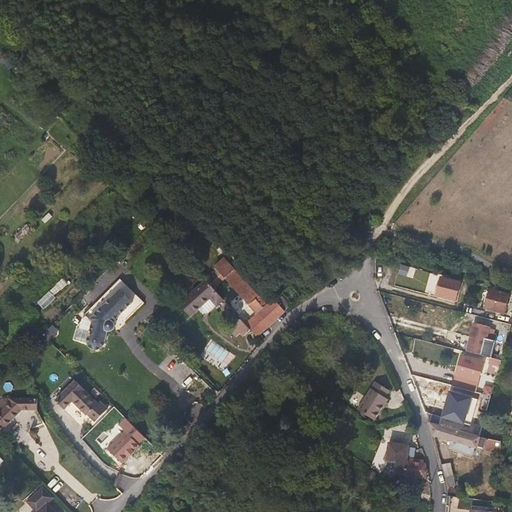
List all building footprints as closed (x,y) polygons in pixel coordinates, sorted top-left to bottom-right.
[(63,272),(68,266),(62,259),(56,265),(63,272)] [(258,296),(240,276),(225,259),(215,268),(216,269),(205,279),(206,280),(214,289),(225,279),(257,315),(246,324),(251,330),(257,336),(271,324),(285,311),(275,299),(274,299),(263,309),(255,299),(258,296)] [(441,277),(440,282),(437,281),(434,295),(455,301),(460,282),(441,277)] [(208,314),(217,306),(224,300),(214,289),(206,280),(180,303),(191,316),(198,309),(202,314),(208,314)] [(23,294),(28,289),(24,285),(19,290),(23,294)] [(113,322),(133,302),(120,289),(90,319),(93,322),(88,339),(87,343),(88,343),(88,344),(88,345),(89,346),(90,347),(92,348),(93,349),(95,350),(97,350),(99,349),(100,348),(101,348),(102,347),(103,346),(104,345),(105,343),(106,337),(108,331),(109,332),(110,332),(112,331),(114,330),(114,329),(115,327),(115,325),(115,324),(114,322),(113,322)] [(504,314),(509,294),(490,289),(488,299),(485,309),(504,314)] [(246,324),(239,316),(228,327),(237,337),(239,335),(240,333),(244,337),(251,330),(246,324)] [(470,330),(468,337),(470,337),(466,352),(491,358),(496,340),(495,340),(496,335),(493,334),(494,330),(489,329),(489,327),(472,323),(470,330)] [(352,342),(353,334),(340,332),(338,340),(352,342)] [(316,370),(311,367),(305,362),(297,356),(289,351),(279,365),(280,365),(308,384),(317,371),(316,370)] [(478,382),(484,362),(462,356),(459,366),(456,376),(478,382)] [(99,405),(84,391),(85,390),(76,380),(55,400),(64,409),(72,401),(87,416),(88,415),(96,422),(102,416),(108,409),(101,403),(99,405)] [(374,420),(388,399),(385,397),(389,390),(382,386),(376,382),(371,388),(358,410),(374,420)] [(472,426),(479,405),(455,398),(452,408),(449,419),(472,426)] [(14,419),(23,410),(38,410),(38,399),(10,399),(10,403),(0,412),(0,432),(4,428),(4,429),(14,419)] [(439,425),(442,417),(428,413),(431,423),(439,425)] [(338,431),(341,423),(333,420),(330,428),(338,431)] [(439,425),(431,423),(430,423),(432,429),(433,435),(478,448),(478,447),(483,449),(501,454),(501,442),(487,438),(486,438),(479,437),(439,425)] [(394,426),(384,429),(385,435),(396,433),(394,428),(394,426)] [(395,473),(396,473),(396,475),(400,476),(400,473),(405,474),(405,475),(426,478),(428,470),(425,469),(426,463),(424,463),(425,460),(413,459),(415,448),(409,447),(409,443),(393,441),(393,443),(388,443),(386,460),(397,461),(395,473)] [(394,475),(395,463),(385,462),(384,474),(394,475)] [(454,485),(455,485),(450,463),(442,465),(447,487),(454,485)] [(372,479),(376,472),(371,469),(367,475),(372,479)] [(129,492),(133,478),(120,473),(115,487),(129,492)] [(56,511),(48,503),(55,497),(44,487),(28,501),(37,511),(56,511)] [(454,490),(448,489),(448,496),(461,498),(462,491),(454,490)]
